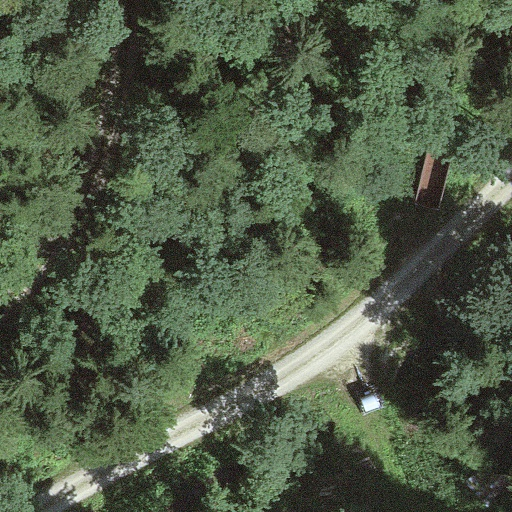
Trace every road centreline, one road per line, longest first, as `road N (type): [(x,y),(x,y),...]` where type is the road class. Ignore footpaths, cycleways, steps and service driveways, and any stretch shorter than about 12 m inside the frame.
road 1 (track): [(511,210),(390,322),(76,511)]
road 2 (track): [(137,0),(117,141),(92,200),(0,310)]
road 3 (track): [(390,322),(492,0)]
